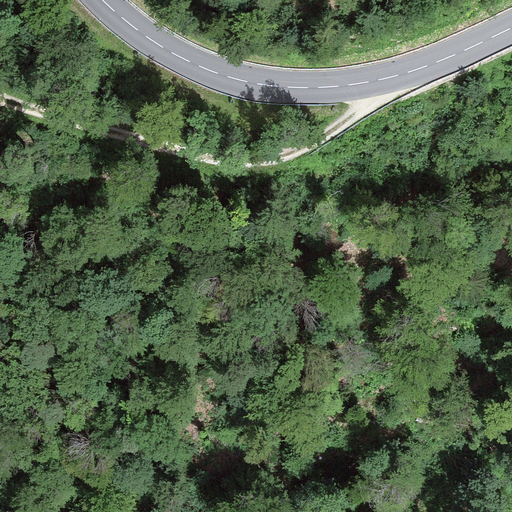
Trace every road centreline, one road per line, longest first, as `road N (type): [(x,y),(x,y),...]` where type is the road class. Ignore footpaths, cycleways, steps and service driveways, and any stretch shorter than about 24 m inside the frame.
road 1 (secondary): [(511,26),(382,79),(269,85),(188,60),(103,0)]
road 2 (track): [(382,79),(363,107),(322,138),(251,160),(0,101)]
